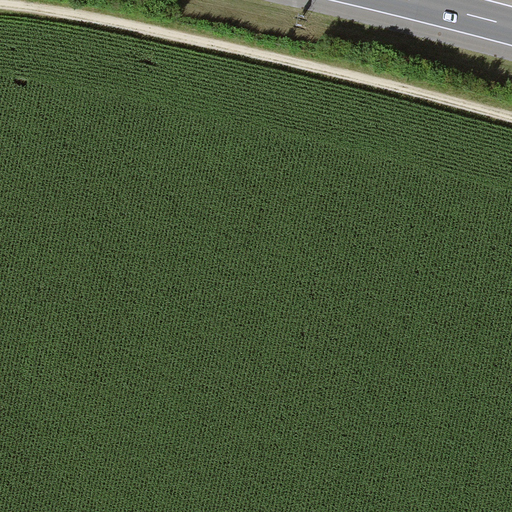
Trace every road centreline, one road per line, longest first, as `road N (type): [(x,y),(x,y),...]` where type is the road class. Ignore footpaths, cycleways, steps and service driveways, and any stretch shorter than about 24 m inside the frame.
road 1 (track): [(511,115),(201,36),(0,1)]
road 2 (motorway): [(385,0),(511,32)]
